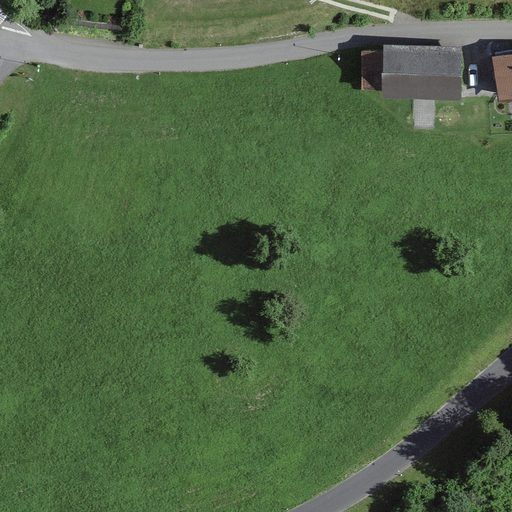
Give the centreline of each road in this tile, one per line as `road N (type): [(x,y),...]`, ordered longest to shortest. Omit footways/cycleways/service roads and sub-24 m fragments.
road 1 (unclassified): [(45,50),(216,60),(373,34),(511,30)]
road 2 (tertiary): [(511,357),(368,468),(279,511)]
